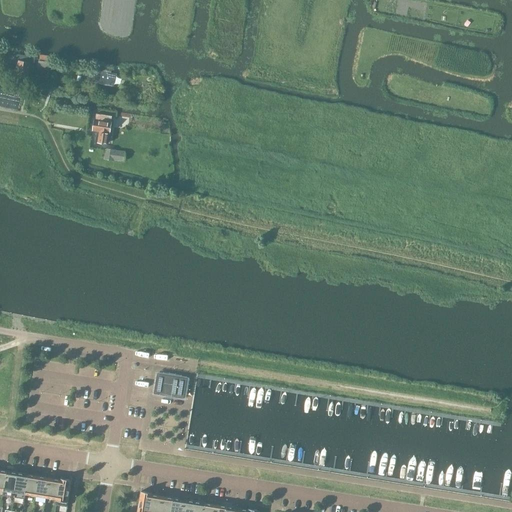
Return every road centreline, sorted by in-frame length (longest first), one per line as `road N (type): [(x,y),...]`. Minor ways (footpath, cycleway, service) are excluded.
road 1 (residential): [(109,461),(425,511)]
road 2 (residential): [(109,461),(126,353),(0,332)]
